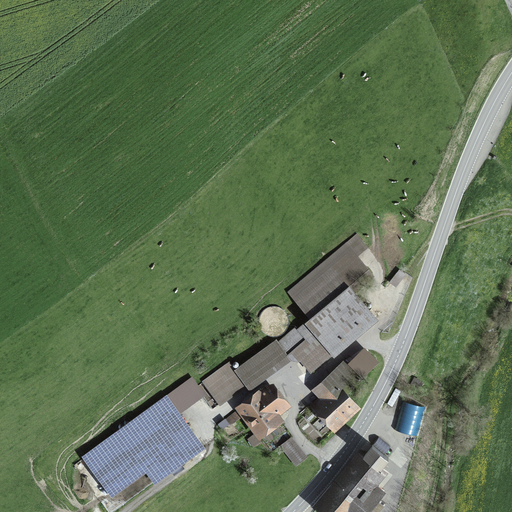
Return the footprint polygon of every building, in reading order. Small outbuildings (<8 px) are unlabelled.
[(289,292),(310,317),(348,285),(353,290),(371,275),(347,243),(289,292)] [(310,317),(306,321),(329,349),(346,335),(350,339),(376,317),(353,290),(348,285),(310,317)] [(330,351),(329,349),(306,321),(297,328),(295,326),(283,337),(293,350),(309,369),(330,351)] [(275,340),(235,368),(246,384),(293,350),(283,337),(277,342),(275,340)] [(315,389),(322,396),(313,403),(333,425),(356,404),(346,393),(361,379),(345,361),(315,389)] [(221,403),(246,384),(235,368),(230,362),(204,380),(221,403)] [(175,411),(201,392),(192,379),(86,456),(113,493),(158,460),(167,472),(201,447),(175,411)] [(241,407),(260,432),(278,419),(276,416),(287,408),(271,385),(241,407)] [(396,426),(419,432),(426,402),(403,397),(396,426)] [(221,422),(224,427),(239,416),(235,412),(221,422)] [(282,446),(298,465),(309,456),(294,437),(282,446)] [(372,444),(363,455),(379,468),(388,458),(372,444)] [(381,470),(379,468),(363,455),(321,505),(328,511),(363,511),(380,492),(370,483),(381,470)] [(130,494),(153,483),(149,474),(125,485),(130,494)]
